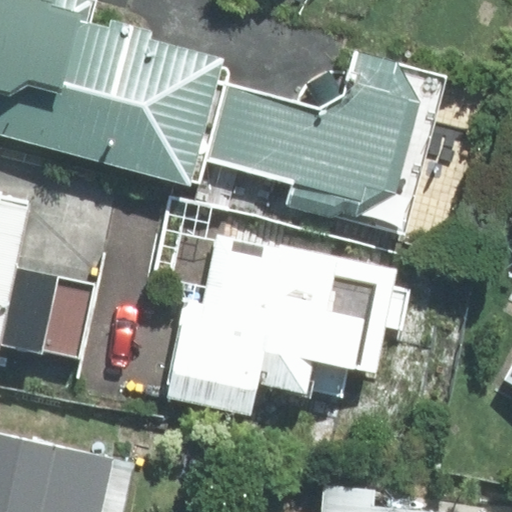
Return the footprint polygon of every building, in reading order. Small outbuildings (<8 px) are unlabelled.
[(316,105),(215,81),(219,63),(65,26),(68,10),(22,0),(0,0),(0,137),(190,183),(196,161),(276,180),(271,203),(396,233),(436,68),(331,43),(316,105)] [(412,257),(167,196),(148,272),(192,283),(164,399),(243,418),(248,397),(332,417),(345,367),(366,372),(376,328),(394,332),(412,257)] [(0,344),(71,355),(82,287),(9,275),(20,206),(0,203),(0,344)] [(511,343),(495,372),(511,381),(511,343)] [(123,511),(134,468),(0,436),(0,511),(123,511)] [(361,486),(315,483),(312,511),(366,511),(359,511),(361,486)]
